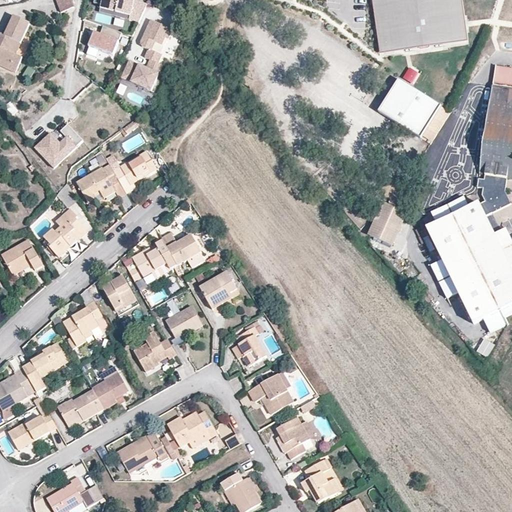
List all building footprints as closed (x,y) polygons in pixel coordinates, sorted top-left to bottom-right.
[(147,5),(135,2),(135,0),(95,0),(94,4),(102,6),(101,9),(131,17),(129,21),(139,24),(147,5)] [(377,0),(385,53),(464,43),(458,0),(377,0)] [(75,9),(72,1),(58,7),(61,14),(75,9)] [(16,56),(30,25),(15,17),(9,29),(6,37),(3,35),(2,35),(0,39),(0,48),(1,49),(0,50),(0,66),(16,74),(23,59),(16,56)] [(169,40),(172,31),(151,21),(141,44),(143,48),(149,51),(145,58),(151,61),(158,64),(162,56),(152,51),(155,43),(162,46),(165,38),(169,40)] [(114,57),(123,34),(104,27),(99,39),(93,37),(90,46),(96,48),(95,50),(114,57)] [(151,92),(163,66),(158,64),(151,61),(146,70),(130,62),(122,79),(151,92)] [(485,202),(480,204),(486,217),(493,214),(511,205),(505,192),(508,179),(511,179),(511,68),(496,66),(480,175),(485,176),(484,180),(479,180),(477,188),(483,189),(482,196),(485,202)] [(24,76),(31,80),(36,71),(29,67),(24,76)] [(421,74),(410,68),(404,79),(415,86),(421,74)] [(423,137),(441,107),(399,81),(379,113),(421,139),(423,137)] [(117,93),(124,95),(127,86),(120,84),(117,93)] [(16,111),(3,94),(0,96),(0,98),(12,114),(16,111)] [(432,143),(451,113),(441,107),(423,137),(432,143)] [(135,119),(120,132),(125,139),(140,126),(135,119)] [(54,170),(84,142),(68,125),(61,132),(67,139),(60,145),(51,135),(35,150),(54,170)] [(134,184),(158,170),(147,153),(120,168),(113,172),(126,195),(134,191),(131,186),(134,184)] [(120,168),(113,157),(107,161),(110,166),(113,172),(120,168)] [(126,195),(113,172),(110,166),(103,170),(77,185),(89,205),(97,200),(95,198),(101,194),(104,199),(105,200),(116,193),(119,199),(126,195)] [(386,194),(394,176),(387,173),(379,191),(386,194)] [(395,207),(406,182),(394,176),(386,194),(384,202),(395,207)] [(68,184),(58,196),(68,208),(78,201),(68,184)] [(104,199),(101,194),(95,198),(97,200),(98,202),(104,199)] [(495,236),(486,217),(480,204),(470,209),(464,198),(432,214),(438,225),(427,230),(443,261),(432,267),(447,300),(459,294),(474,326),(484,321),(491,334),(507,327),(503,320),(511,315),(511,269),(511,268),(511,240),(507,230),(495,236)] [(392,247),(407,214),(384,204),(370,236),(392,247)] [(75,239),(86,230),(76,220),(78,218),(71,210),(57,223),(61,228),(56,233),(53,230),(44,238),(52,247),(50,249),(57,256),(69,245),(71,247),(78,242),(75,239)] [(438,225),(432,214),(431,220),(427,230),(438,225)] [(507,230),(501,228),(498,223),(493,214),(486,217),(495,236),(507,230)] [(78,242),(88,232),(86,230),(75,239),(78,242)] [(205,262),(201,254),(202,254),(192,237),(184,241),(178,245),(176,242),(172,234),(162,240),(163,242),(178,267),(188,261),(193,269),(205,262)] [(44,267),(29,241),(2,256),(14,277),(24,271),(23,268),(31,264),(33,266),(36,272),(44,267)] [(178,267),(163,242),(157,246),(158,248),(151,251),(150,249),(133,259),(144,278),(152,274),(156,280),(171,272),(171,271),(175,269),(178,267)] [(59,258),(71,247),(69,245),(57,256),(59,258)] [(130,256),(123,260),(127,267),(134,263),(130,256)] [(220,261),(217,256),(207,262),(210,267),(220,261)] [(141,279),(136,270),(133,271),(130,267),(127,269),(134,282),(141,279)] [(185,279),(178,267),(175,269),(182,281),(185,279)] [(210,306),(238,291),(227,273),(200,288),(210,306)] [(138,302),(122,276),(114,280),(117,285),(114,287),(112,284),(111,285),(103,289),(117,313),(138,302)] [(213,311),(240,295),(238,291),(210,306),(213,311)] [(92,332),(99,328),(96,322),(103,317),(94,303),(87,307),(89,309),(78,316),(64,324),(72,338),(68,340),(73,350),(87,342),(86,341),(84,337),(92,332)] [(78,316),(89,309),(87,307),(77,314),(78,316)] [(203,327),(192,307),(166,322),(175,337),(189,329),(190,332),(191,334),(203,327)] [(104,335),(102,332),(109,328),(103,317),(96,322),(99,328),(92,332),(84,337),(86,341),(94,336),(96,340),(104,335)] [(268,358),(256,337),(259,335),(255,328),(247,333),(243,335),(247,341),(239,346),(245,357),(243,358),(249,368),(268,358)] [(176,339),(190,332),(189,329),(175,337),(176,339)] [(177,356),(168,341),(161,345),(154,333),(144,339),(148,345),(135,353),(147,374),(160,366),(159,364),(157,362),(167,356),(168,358),(170,361),(177,356)] [(247,341),(243,335),(236,339),(239,346),(247,341)] [(485,339),(478,353),(489,359),(497,346),(485,339)] [(41,379),(61,368),(58,362),(66,358),(58,345),(47,351),(43,353),(30,361),(32,364),(23,369),(34,389),(37,393),(46,388),(41,379)] [(245,357),(239,346),(232,349),(239,360),(243,358),(245,357)] [(61,368),(69,363),(66,358),(58,362),(61,368)] [(129,392),(115,367),(102,375),(106,382),(92,390),(93,391),(104,411),(117,403),(116,400),(123,396),(129,392)] [(26,394),(34,389),(23,369),(15,374),(15,376),(5,381),(7,385),(0,389),(0,406),(3,412),(11,407),(28,398),(26,394)] [(95,378),(90,370),(86,373),(90,380),(95,378)] [(293,387),(285,372),(283,373),(291,388),(293,387)] [(294,403),(287,390),(291,388),(283,373),(249,393),(255,404),(260,401),(262,400),(265,405),(272,417),(294,403)] [(28,398),(37,393),(34,389),(26,394),(28,398)] [(104,411),(93,391),(74,403),(73,400),(58,409),(68,427),(82,419),(84,422),(104,411)] [(50,403),(45,395),(40,399),(43,404),(44,407),(50,403)] [(126,402),(123,396),(116,400),(117,403),(119,406),(126,402)] [(43,404),(40,399),(34,402),(38,407),(43,404)] [(316,407),(313,401),(301,408),(304,414),(316,407)] [(48,414),(44,407),(43,404),(38,407),(43,417),(48,414)] [(15,415),(11,407),(3,412),(4,421),(15,415)] [(189,443),(208,433),(212,439),(218,435),(205,413),(199,416),(185,424),(183,421),(182,418),(168,426),(181,449),(189,443)] [(185,424),(199,416),(197,413),(183,421),(185,424)] [(57,429),(48,414),(43,417),(42,418),(27,426),(26,424),(9,434),(17,448),(34,439),(36,442),(57,429)] [(289,424),(298,419),(296,416),(287,421),(289,424)] [(70,430),(84,422),(82,419),(68,427),(70,430)] [(310,440),(302,425),(298,419),(289,424),(285,426),(283,422),(276,426),(278,430),(277,430),(281,437),(282,439),(278,441),(285,454),(287,453),(291,461),(306,452),(302,445),(310,440)] [(317,441),(307,423),(302,425),(310,440),(317,441)] [(193,450),(212,439),(208,433),(189,443),(193,450)] [(169,458),(155,434),(148,438),(150,441),(135,449),(133,446),(118,455),(130,475),(159,458),(162,463),(169,458)] [(241,444),(237,436),(226,442),(230,450),(241,444)] [(135,449),(150,441),(148,438),(133,446),(135,449)] [(174,452),(169,444),(166,438),(162,440),(171,456),(175,454),(174,452)] [(19,452),(36,442),(34,439),(17,448),(19,452)] [(179,449),(175,441),(169,444),(174,452),(178,450),(179,449)] [(183,459),(178,450),(174,452),(175,454),(178,459),(179,462),(183,459)] [(332,469),(327,460),(324,462),(329,471),(332,469)] [(328,483),(323,474),(329,471),(324,462),(305,472),(310,480),(302,485),(307,494),(308,493),(311,491),(313,495),(318,505),(337,494),(330,483),(328,483)] [(82,464),(74,467),(77,475),(85,472),(82,464)] [(80,477),(86,487),(92,483),(87,474),(80,477)] [(255,493),(247,480),(243,482),(239,475),(221,485),(226,492),(229,490),(237,504),(241,511),(248,511),(261,504),(255,493)] [(97,504),(89,491),(87,492),(78,478),(71,483),(73,485),(47,500),(54,511),(69,511),(84,503),(88,510),(97,504)] [(260,491),(252,478),(247,480),(255,493),(260,491)] [(342,491),(335,479),(330,483),(337,494),(342,491)] [(237,504),(229,490),(226,492),(233,506),(237,504)] [(365,511),(359,501),(340,511),(365,511)]
